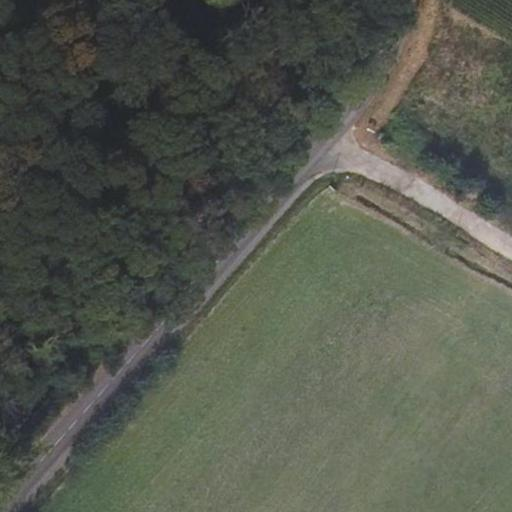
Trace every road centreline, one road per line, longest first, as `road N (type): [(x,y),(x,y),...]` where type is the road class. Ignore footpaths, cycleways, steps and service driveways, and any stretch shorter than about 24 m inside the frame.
road 1 (tertiary): [(402,0),(374,71),(0,506)]
road 2 (track): [(511,250),(324,132)]
